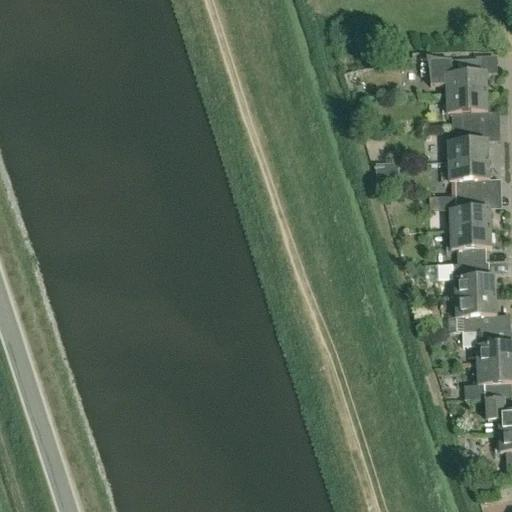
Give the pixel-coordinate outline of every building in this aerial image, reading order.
[(447,97),(487,96),(486,77),(477,77),(477,62),(430,64),(431,89),(447,89),(447,97)] [(487,96),(447,97),(448,117),(462,116),(462,131),(478,131),(478,116),(487,116),(487,96)] [(478,131),(462,131),(463,146),(448,146),(449,165),(489,164),(488,145),(479,145),(478,131)] [(489,164),(449,165),(449,185),(455,184),(456,199),(480,198),(480,184),(489,184),(489,164)] [(480,198),(456,199),(456,214),(450,214),(451,233),(491,232),(490,213),(481,213),(480,198)] [(491,232),(451,233),(451,253),(457,252),(458,268),(460,267),(482,267),(482,252),(491,252),(491,232)] [(485,281),(485,266),(482,267),(460,267),(458,268),(439,268),(439,283),(455,283),(456,302),(496,300),(495,281),(485,281)] [(496,300),(456,302),(457,321),(462,321),(463,336),(482,335),(488,334),(502,334),(502,324),(491,324),(491,320),(497,319),(496,300)] [(482,335),(463,336),(463,351),(477,350),(478,369),(511,367),(511,347),(507,348),(507,333),(502,334),(488,334),(482,335)] [(510,402),(510,401),(509,387),(511,386),(511,367),(478,369),(479,388),(484,388),(485,403),(487,403),(504,402),(510,402)] [(499,436),(511,435),(511,401),(510,401),(510,402),(504,402),(487,403),(488,424),(499,424),(499,436)] [(511,435),(499,436),(500,455),(506,455),(507,470),(511,469),(511,435)]
